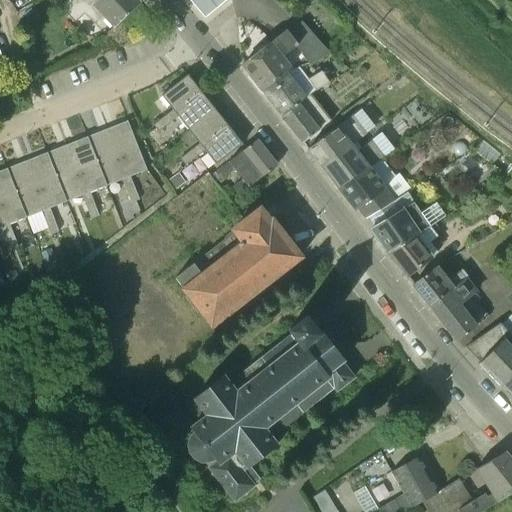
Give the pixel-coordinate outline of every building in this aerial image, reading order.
[(94,24),(103,16),(114,28),(140,3),(137,0),(71,0),(62,9),(74,22),(83,14),(94,24)] [(190,0),(204,16),(223,0),(190,0)] [(258,53),(242,65),(262,91),(292,68),(283,56),(295,47),(309,64),(329,53),(301,22),(288,32),(286,30),(258,53)] [(262,91),(282,117),(311,95),(310,94),(328,81),(320,71),(308,79),(299,68),(292,68),(262,91)] [(172,110),(175,113),(201,92),(188,75),(161,96),(172,110)] [(175,113),(178,116),(188,130),(215,109),(201,92),(175,113)] [(302,143),(330,121),(311,95),(282,117),(302,143)] [(22,106),(19,99),(12,103),(15,109),(22,106)] [(188,130),(199,143),(202,147),(228,126),(215,109),(188,130)] [(323,137),(307,149),(321,167),(351,144),(352,145),(375,128),(361,109),(323,137)] [(162,117),(168,124),(178,116),(175,113),(172,110),(162,117)] [(153,125),(158,132),(168,124),(162,117),(153,125)] [(130,177),(146,170),(127,121),(107,129),(126,179),(130,177)] [(205,150),(216,164),(242,143),(228,126),(202,147),(204,150),(205,150)] [(86,137),(106,187),(122,181),(126,179),(107,129),(86,137)] [(90,193),(106,187),(86,137),(66,145),(86,194),(90,193)] [(321,167),(338,188),(381,159),(385,157),(372,140),(357,151),(352,145),(351,144),(321,167)] [(235,200),(246,215),(259,207),(246,190),(276,166),(256,141),(240,153),(214,172),(216,176),(220,173),(224,177),(233,170),(241,180),(231,188),(238,197),(236,199),(235,200)] [(190,151),(195,158),(204,150),(202,147),(199,143),(190,151)] [(46,153),(65,202),(81,196),(86,194),(66,145),(46,153)] [(195,158),(190,151),(180,159),(185,166),(195,158)] [(70,215),(65,202),(46,153),(26,161),(45,210),(50,208),(54,220),(54,221),(70,215)] [(358,208),(366,219),(395,201),(384,186),(395,177),(381,159),(338,188),(355,211),(358,208)] [(25,218),(41,212),(45,210),(26,161),(5,169),(25,218)] [(9,225),(25,218),(5,169),(0,170),(0,214),(5,226),(9,225)] [(186,184),(178,173),(168,180),(176,191),(186,184)] [(126,192),(134,188),(130,177),(126,179),(122,181),(126,192)] [(231,203),(235,200),(236,199),(225,185),(220,189),(231,203)] [(134,188),(126,192),(130,203),(139,200),(134,188)] [(86,207),(94,204),(90,193),(86,194),(81,196),(86,207)] [(209,328),(285,269),(300,257),(272,220),(270,221),(259,207),(246,215),(235,200),(231,203),(242,219),(229,229),(230,231),(224,236),(225,238),(175,278),(181,287),(179,288),(209,328)] [(383,248),(385,250),(387,252),(416,235),(430,227),(413,202),(386,219),(370,229),(379,242),(379,244),(383,248)] [(94,204),(86,207),(90,219),(99,216),(94,204)] [(45,224),(54,220),(50,208),(45,210),(41,212),(45,224)] [(35,219),(28,222),(31,231),(39,228),(35,219)] [(54,220),(45,224),(50,235),(58,232),(54,221),(54,220)] [(5,239),(14,236),(9,225),(5,226),(1,228),(5,239)] [(40,231),(33,234),(36,244),(44,241),(40,231)] [(387,252),(406,277),(433,256),(416,235),(387,252)] [(14,236),(5,239),(10,251),(18,248),(14,236)] [(49,252),(41,256),(49,276),(57,273),(49,252)] [(412,285),(430,307),(455,287),(467,278),(466,277),(467,276),(461,269),(448,280),(437,265),(412,285)] [(456,341),(488,317),(473,296),(478,292),(467,278),(455,287),(430,307),(456,341)] [(204,415),(206,414),(206,415),(190,427),(195,433),(193,434),(191,436),(190,439),(189,441),(189,444),(188,446),(189,449),(189,451),(191,453),(192,456),(194,458),(196,459),(198,460),(200,461),(203,462),(205,462),(210,468),(209,468),(234,501),(254,486),(252,484),(259,479),(249,467),(277,445),(273,440),(287,430),(284,426),(333,387),(336,391),(353,378),(341,362),(344,360),(321,331),(319,332),(307,315),(288,329),(292,334),(243,373),(240,369),(227,380),(223,375),(194,399),(195,401),(194,402),(193,403),(193,404),(192,405),(192,406),(192,407),(192,408),(192,410),(193,411),(194,413),(195,414),(196,415),(198,416),(199,416),(201,416),(203,416),(204,415)] [(486,373),(501,388),(511,377),(511,337),(499,324),(476,339),(490,353),(478,364),(486,373)] [(511,377),(501,388),(511,398),(511,377)] [(427,511),(479,511),(511,491),(511,461),(505,452),(476,469),(491,494),(486,497),(484,493),(471,502),(458,479),(438,491),(438,490),(421,500),(427,511)] [(400,511),(421,500),(438,490),(419,456),(390,472),(403,495),(381,507),(372,511),(400,511)]
